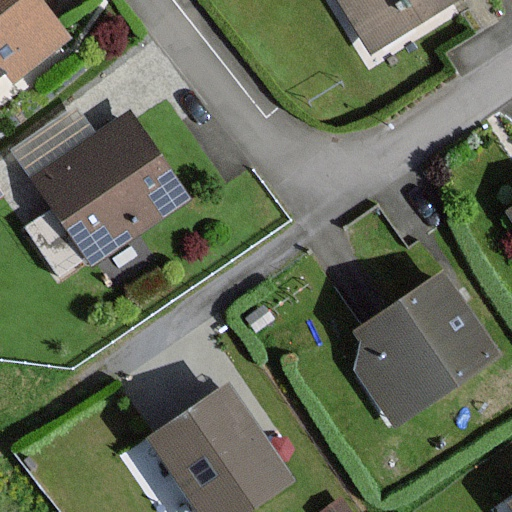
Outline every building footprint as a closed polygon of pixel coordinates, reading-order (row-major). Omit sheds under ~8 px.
[(66,37),(36,0),(0,0),(0,72),(5,68),(13,78),(66,37)] [(448,0),(342,0),(371,47),(448,0)] [(183,198),(128,117),(40,177),(94,258),(183,198)] [(496,353),(443,275),(360,331),(379,359),(362,370),(395,420),(496,353)] [(240,511),(289,480),(228,389),(154,438),(203,511),(240,511)] [(348,511),(341,500),(322,511),(348,511)]
